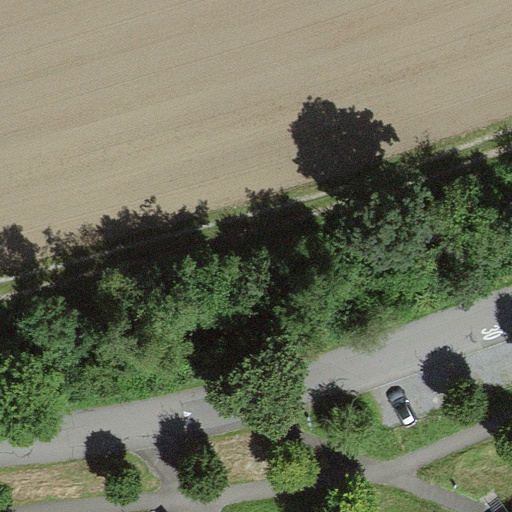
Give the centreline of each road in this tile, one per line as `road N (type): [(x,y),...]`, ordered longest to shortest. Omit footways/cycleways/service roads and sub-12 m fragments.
road 1 (track): [(0,282),(292,205),(511,125)]
road 2 (residential): [(511,305),(292,386),(37,447),(0,447)]
